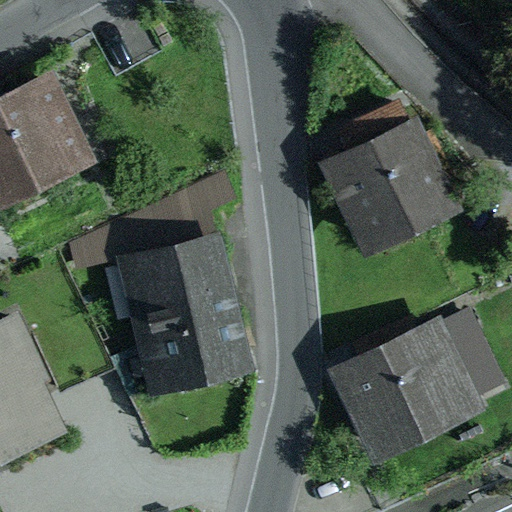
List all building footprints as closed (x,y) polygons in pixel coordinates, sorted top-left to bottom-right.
[(0,186),(81,146),(49,80),(0,103),(0,186)] [(339,159),(372,228),(444,194),(400,104),(344,131),(354,152),(339,159)] [(170,375),(251,355),(229,265),(219,267),(204,207),(232,194),(223,172),(115,226),(134,302),(151,297),(170,375)] [(33,334),(58,388),(113,363),(86,308),(33,334)] [(382,436),(471,392),(464,378),(492,364),(471,321),(459,327),(453,317),(429,329),(425,321),(416,325),(412,317),(356,344),(364,361),(349,368),(382,436)] [(0,439),(39,422),(19,381),(36,373),(14,326),(0,333),(0,439)] [(511,511),(511,464),(504,449),(367,511),(511,511)]
